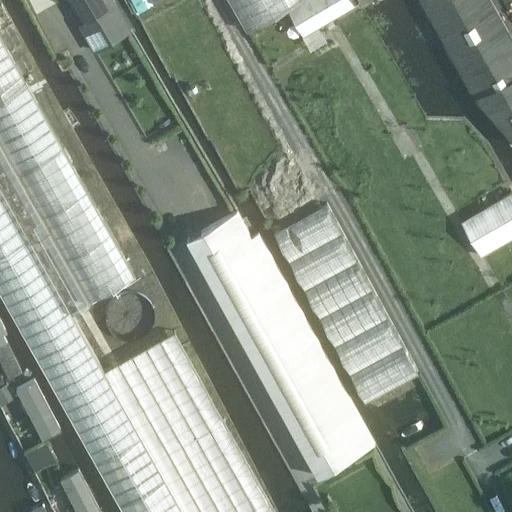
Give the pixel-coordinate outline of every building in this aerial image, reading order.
[(75,0),(77,3),(76,3),(77,5),(79,4),(84,13),(82,13),(83,15),(84,15),(86,18),(85,18),(87,20),(80,24),(86,33),(87,33),(120,13),(121,13),(115,3),(115,4),(112,0),(75,0)] [(230,0),(247,29),(288,6),(297,0),(230,0)] [(297,0),(288,6),(304,34),(355,4),(352,0),(297,0)] [(422,0),(475,96),(511,135),(511,36),(492,0),(422,0)] [(0,36),(0,295),(122,511),(186,511),(70,311),(134,275),(24,80),(0,36)] [(511,192),(511,191),(461,219),(482,256),(511,238),(511,192)] [(327,204),(274,232),(366,401),(418,373),(404,347),(327,204)] [(237,210),(187,238),(319,476),(376,445),(286,282),(259,233),(252,237),(247,230),(242,218),(237,210)] [(0,360),(8,378),(22,371),(3,334),(6,332),(0,318),(0,360)] [(16,387),(42,437),(60,428),(34,378),(16,387)] [(100,511),(78,468),(60,478),(77,511),(100,511)] [(28,511),(46,511),(42,503),(27,510),(28,511)]
